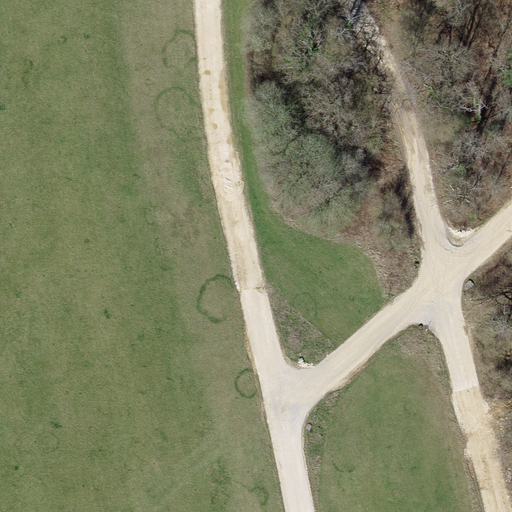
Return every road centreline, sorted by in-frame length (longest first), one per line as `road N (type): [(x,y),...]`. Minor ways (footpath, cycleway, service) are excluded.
road 1 (track): [(355,0),(400,86),(441,202),(439,288),(495,511)]
road 2 (track): [(300,511),(219,144),(208,0)]
road 3 (track): [(276,400),(439,288),(511,216)]
